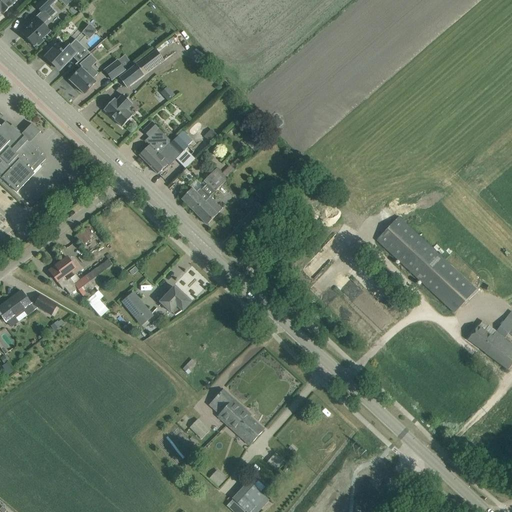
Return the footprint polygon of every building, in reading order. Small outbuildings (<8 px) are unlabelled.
[(0,0),(0,12),(1,11),(4,14),(13,5),(8,0),(0,0)] [(54,0),(43,0),(36,7),(42,13),(42,14),(50,7),(56,1),(54,0)] [(31,25),(22,34),(34,47),(37,44),(38,46),(44,41),(42,39),(50,32),(43,24),(55,12),(50,7),(42,14),(42,13),(30,24),(31,25)] [(87,25),(81,32),(87,38),(93,31),(87,25)] [(46,58),(56,68),(57,66),(61,69),(62,68),(74,56),(80,61),(75,65),(76,65),(90,53),(76,39),(63,53),(55,44),(49,50),(50,49),(52,51),(46,58)] [(153,50),(137,65),(146,76),(163,60),(153,50)] [(118,60),(104,71),(113,81),(126,71),(118,60)] [(70,81),(85,95),(96,82),(93,79),(99,73),(87,63),(82,69),(81,69),(70,81)] [(144,75),(136,65),(119,79),(127,88),(144,75)] [(159,93),(167,101),(173,94),(166,86),(159,93)] [(117,101),(115,99),(104,110),(122,127),(133,116),(127,110),(133,105),(122,95),(117,101)] [(0,176),(2,179),(3,178),(17,192),(35,174),(33,172),(46,159),(41,155),(43,154),(13,125),(11,126),(6,122),(0,127),(0,176)] [(148,165),(149,165),(172,142),(152,122),(143,132),(149,137),(145,141),(150,145),(139,156),(148,165)] [(170,165),(189,146),(188,145),(193,140),(188,135),(189,134),(184,130),(149,165),(158,174),(169,164),(170,165)] [(182,199),(194,212),(205,202),(208,198),(217,190),(238,169),(233,164),(223,173),(217,168),(204,181),(207,184),(198,194),(192,189),(182,199)] [(205,202),(194,212),(207,225),(218,214),(217,214),(222,209),(210,196),(217,190),(208,198),(205,202)] [(60,206),(73,196),(69,191),(65,195),(63,192),(54,199),(60,206)] [(256,193),(248,201),(258,211),(266,202),(256,193)] [(444,260),(398,217),(377,240),(423,283),(455,314),(477,291),(444,260)] [(86,227),(77,234),(83,244),(93,237),(86,227)] [(57,269),(51,274),(56,280),(60,276),(65,283),(67,281),(64,277),(76,268),(68,258),(55,266),(57,269)] [(108,260),(80,281),(88,292),(117,271),(108,260)] [(60,276),(56,280),(63,289),(65,288),(70,294),(77,289),(83,296),(88,292),(80,281),(75,285),(70,278),(67,281),(65,283),(60,276)] [(191,303),(174,288),(171,291),(170,289),(165,294),(168,297),(162,304),(171,313),(172,312),(175,316),(182,311),(183,312),(191,303)] [(19,322),(16,318),(25,312),(27,315),(34,310),(31,305),(31,304),(22,292),(15,297),(15,298),(5,306),(4,305),(0,307),(0,315),(1,316),(7,323),(8,322),(11,327),(19,322)] [(88,301),(101,317),(109,311),(100,300),(103,297),(99,292),(88,301)] [(134,292),(121,302),(132,315),(145,305),(134,292)] [(35,306),(51,315),(57,305),(41,296),(35,306)] [(511,312),(496,331),(483,321),(479,326),(468,340),(485,352),(485,353),(508,371),(511,365),(511,342),(505,338),(509,333),(511,335),(511,312)] [(58,322),(51,327),(54,331),(61,326),(58,322)] [(223,390),(217,397),(209,405),(219,415),(218,417),(237,435),(239,433),(251,444),(264,430),(250,417),(251,415),(223,390)] [(202,439),(210,431),(198,420),(190,428),(202,439)] [(274,453),(267,460),(274,468),(281,461),(274,453)] [(216,470),(208,478),(217,487),(225,479),(216,470)] [(251,511),(265,497),(249,482),(233,499),(246,511),(251,511)]
